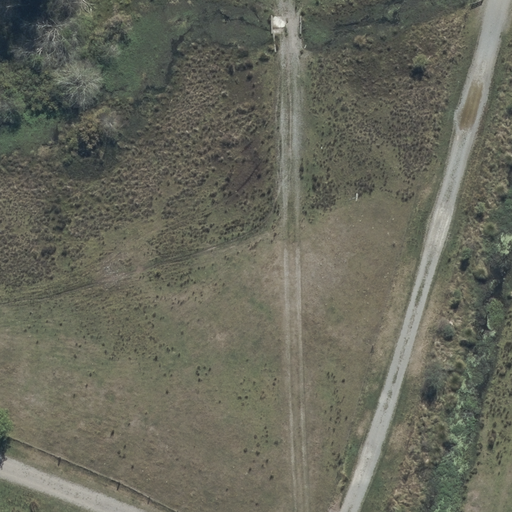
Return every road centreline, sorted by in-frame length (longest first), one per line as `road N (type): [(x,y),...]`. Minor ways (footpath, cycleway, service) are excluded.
road 1 (track): [(348,511),(422,288),(498,0)]
road 2 (track): [(128,511),(0,466)]
